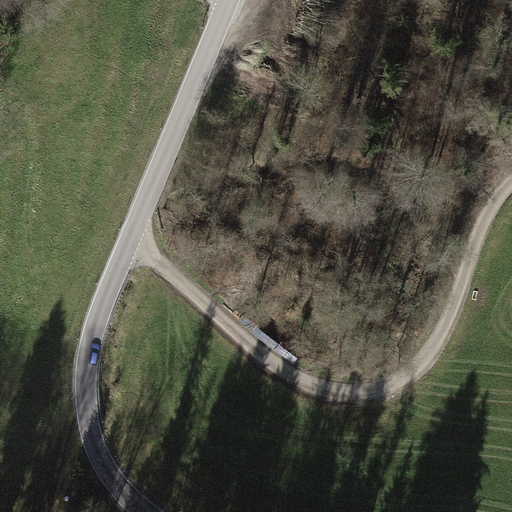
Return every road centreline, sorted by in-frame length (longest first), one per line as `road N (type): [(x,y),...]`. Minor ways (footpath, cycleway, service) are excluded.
road 1 (residential): [(230,0),(87,344),(92,436),(112,477),(144,511)]
road 2 (track): [(130,241),(272,363),(311,384),(351,392),(387,387),(419,365),(441,335),(478,237),(511,184)]
